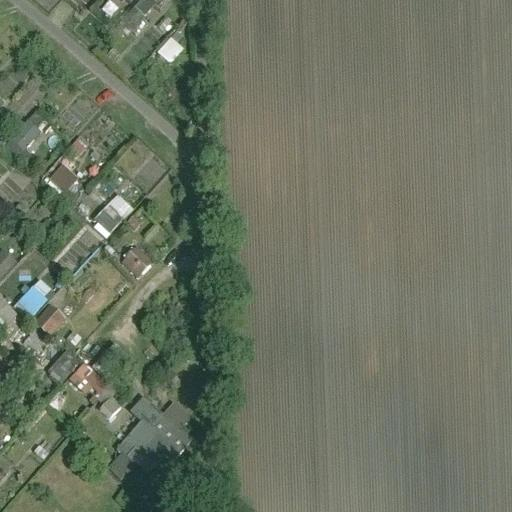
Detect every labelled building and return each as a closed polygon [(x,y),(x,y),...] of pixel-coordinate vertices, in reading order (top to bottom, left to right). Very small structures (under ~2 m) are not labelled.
[(164,0),(142,0),(136,6),(147,18),(166,1),(164,0)] [(171,38),(157,54),(171,66),(185,50),(171,38)] [(5,143),(18,158),(46,134),(33,120),(5,143)] [(92,226),(107,241),(135,210),(120,196),(92,226)] [(122,264),(139,281),(154,266),(137,249),(122,264)] [(0,280),(17,263),(5,251),(0,256),(0,280)] [(29,319),(55,295),(42,281),(16,305),(29,319)] [(51,338),(66,319),(54,309),(39,328),(51,338)] [(88,397),(104,382),(88,366),(72,381),(88,397)] [(113,399),(100,409),(108,420),(122,409),(113,399)] [(179,456),(141,423),(125,442),(163,474),(179,456)] [(12,466),(23,475),(35,461),(25,451),(12,466)]
